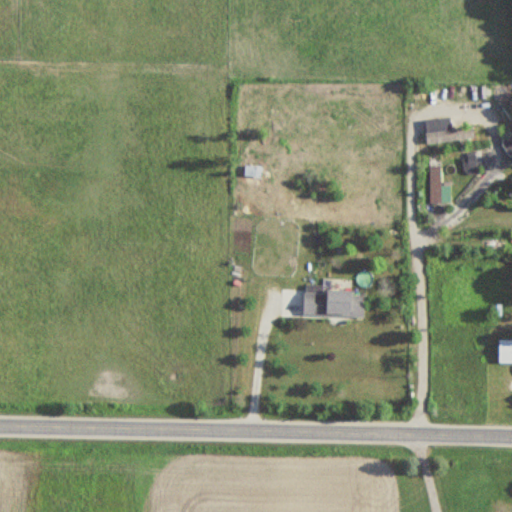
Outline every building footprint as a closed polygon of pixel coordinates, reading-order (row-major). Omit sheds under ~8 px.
[(473,140),(472,129),(425,131),(426,142),(473,140)] [(511,155),(511,136),(503,148),(511,155)] [(439,160),(429,160),(429,203),(439,203),(439,160)] [(259,178),(260,167),(244,165),(243,177),(259,178)] [(362,317),(363,291),(303,289),(302,315),(362,317)] [(511,363),(511,339),(497,340),(497,363),(511,363)]
